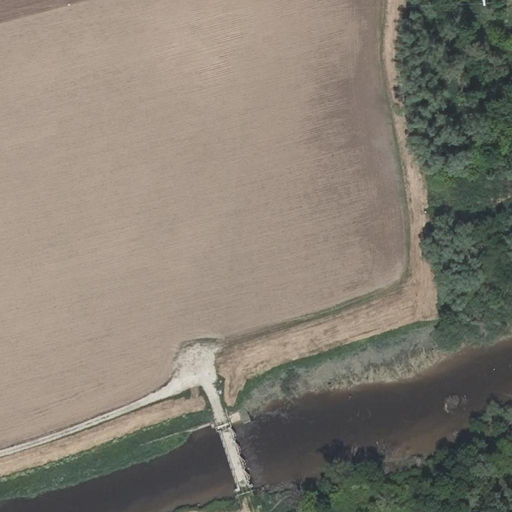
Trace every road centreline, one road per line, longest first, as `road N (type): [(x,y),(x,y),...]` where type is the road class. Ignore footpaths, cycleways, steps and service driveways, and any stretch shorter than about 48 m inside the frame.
road 1 (track): [(0,444),(214,383)]
road 2 (track): [(254,511),(214,383)]
